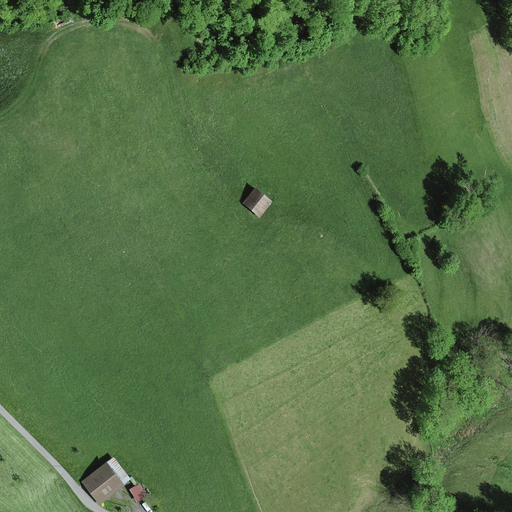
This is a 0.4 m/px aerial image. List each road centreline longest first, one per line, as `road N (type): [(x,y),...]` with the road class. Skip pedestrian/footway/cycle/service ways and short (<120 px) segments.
road 1 (track): [(0,117),(31,90),(49,41),(102,20),(131,22),(157,48),(182,134),(221,201),(251,225),(364,282),(384,280),(393,256),(296,70)]
road 2 (track): [(0,409),(100,511)]
